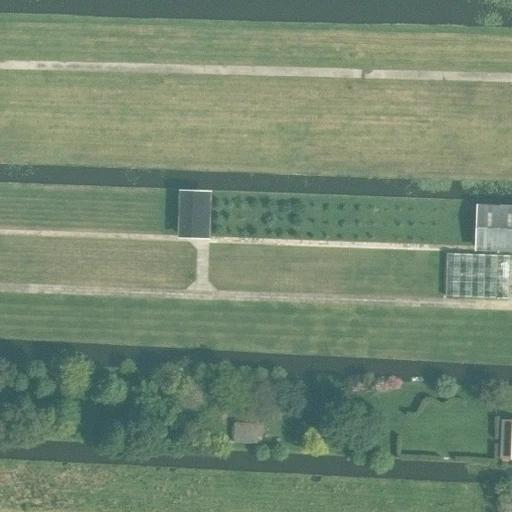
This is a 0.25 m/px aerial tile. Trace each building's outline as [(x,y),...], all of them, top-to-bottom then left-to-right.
[(182,194),(181,236),(204,237),(205,195),(182,194)] [(511,209),(479,209),(478,250),(511,250),(511,209)] [(511,257),(447,255),(446,297),(511,299),(511,257)] [(511,420),(502,420),(500,460),(511,460),(511,420)] [(258,424),(234,423),(233,442),(257,444),(258,424)]
